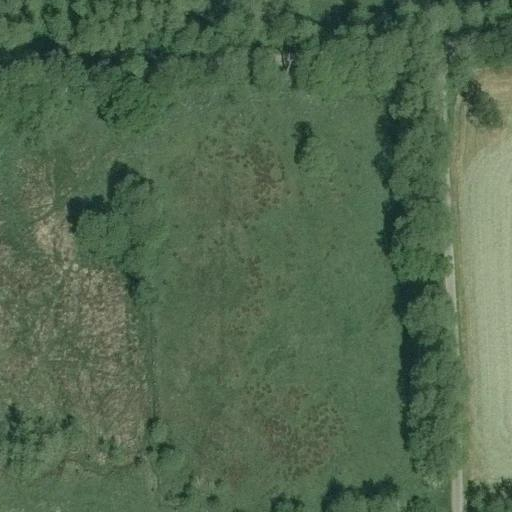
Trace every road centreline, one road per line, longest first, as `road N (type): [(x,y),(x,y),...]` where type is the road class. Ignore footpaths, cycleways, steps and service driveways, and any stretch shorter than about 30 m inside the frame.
road 1 (track): [(0,84),(511,53)]
road 2 (track): [(460,511),(432,57)]
